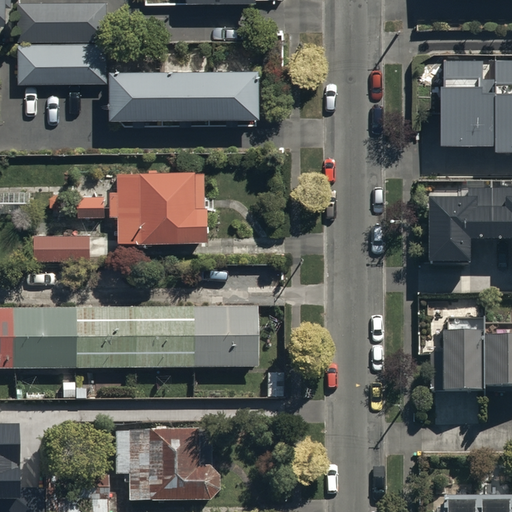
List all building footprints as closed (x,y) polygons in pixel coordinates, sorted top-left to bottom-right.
[(0,0),(0,22),(6,22),(6,6),(12,6),(11,0),(0,0)] [(16,0),(17,42),(105,42),(105,0),(16,0)] [(105,42),(17,42),(16,81),(105,82),(105,42)] [(443,79),(439,79),(439,140),(492,140),(492,147),(511,146),(511,57),(495,57),(495,76),(481,76),(481,59),(443,59),(443,79)] [(261,66),(108,67),(108,115),(261,114),(261,66)] [(203,169),(119,171),(119,191),(109,191),(109,214),(117,214),(117,240),(204,238),(203,169)] [(430,197),(430,265),(469,265),(469,241),(511,240),(511,189),(467,189),(467,197),(430,197)] [(31,191),(0,191),(0,214),(31,214),(31,191)] [(104,194),(77,194),(76,215),(103,216),(104,194)] [(90,233),(34,232),(34,261),(90,261),(90,233)] [(256,306),(0,309),(0,369),(257,366),(256,306)] [(511,324),(483,325),(483,317),(449,317),(449,330),(443,330),(443,351),(432,351),(432,392),(484,392),(484,387),(511,387),(511,324)] [(0,511),(44,511),(44,489),(19,490),(17,424),(0,424),(0,511)] [(210,428),(115,428),(115,475),(127,475),(127,502),(207,501),(218,490),(218,463),(210,463),(210,428)] [(511,511),(511,494),(444,495),(444,511),(511,511)] [(106,511),(106,500),(56,501),(56,511),(106,511)]
